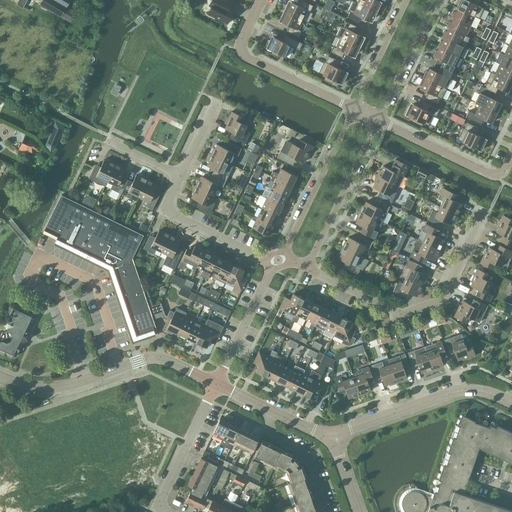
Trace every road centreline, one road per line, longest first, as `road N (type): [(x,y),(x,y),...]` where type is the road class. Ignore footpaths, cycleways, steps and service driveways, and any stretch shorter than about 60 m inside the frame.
road 1 (residential): [(305,271),(397,313),(432,303),(445,293),(484,211)]
road 2 (residential): [(215,385),(158,355),(52,389),(0,377)]
road 3 (residential): [(263,0),(240,52),(354,112)]
road 4 (residential): [(336,438),(461,390),(511,403)]
road 5 (residential): [(354,112),(279,260)]
road 6 (residential): [(305,271),(379,124)]
road 7 (residential): [(379,124),(497,181),(511,152)]
road 8 (residential): [(279,260),(165,213),(181,177)]
road 9 (residential): [(215,385),(279,260)]
road 10 (residential): [(379,124),(438,0)]
road 11 (residential): [(162,511),(215,385)]
road 12 (residential): [(326,511),(307,456),(273,439),(265,407)]
road 13 (residential): [(407,0),(354,112)]
